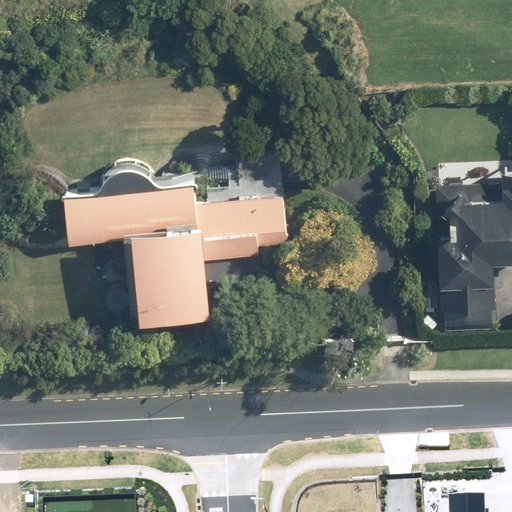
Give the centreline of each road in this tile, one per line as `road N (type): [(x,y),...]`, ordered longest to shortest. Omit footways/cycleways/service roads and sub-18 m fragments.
road 1 (tertiary): [(511,405),(228,414)]
road 2 (tertiary): [(228,414),(0,425)]
